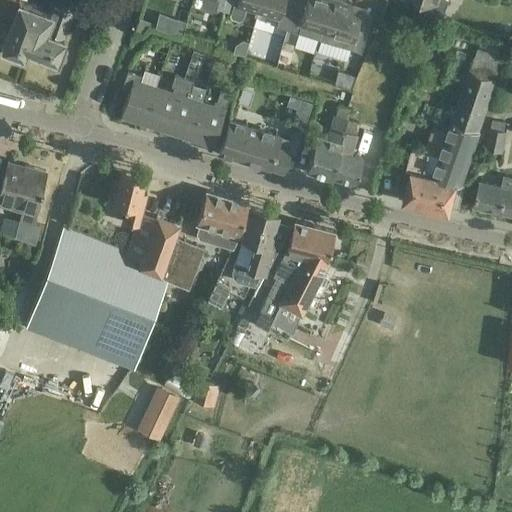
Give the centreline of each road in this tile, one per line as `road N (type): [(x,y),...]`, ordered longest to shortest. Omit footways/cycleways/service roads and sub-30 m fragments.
road 1 (tertiary): [(511,254),(74,139)]
road 2 (residential): [(74,139),(121,0)]
